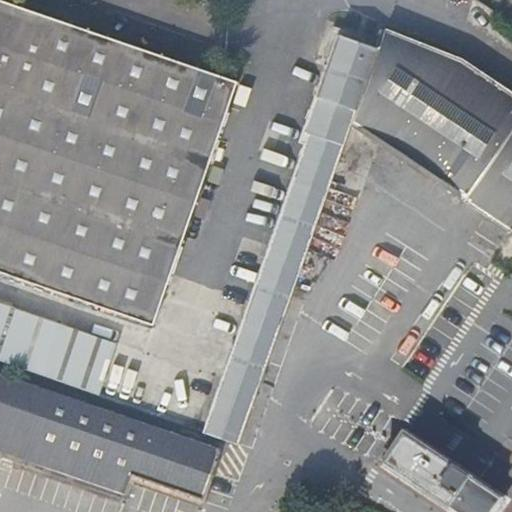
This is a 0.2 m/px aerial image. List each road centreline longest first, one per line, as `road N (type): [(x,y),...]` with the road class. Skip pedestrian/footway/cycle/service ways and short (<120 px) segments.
road 1 (unknown): [(300,363),(346,248),(375,223),(429,209),(438,254),(362,383)]
road 2 (unknown): [(511,296),(500,292),(477,306),(435,388),(431,414)]
road 3 (unknown): [(418,511),(336,462),(290,474)]
